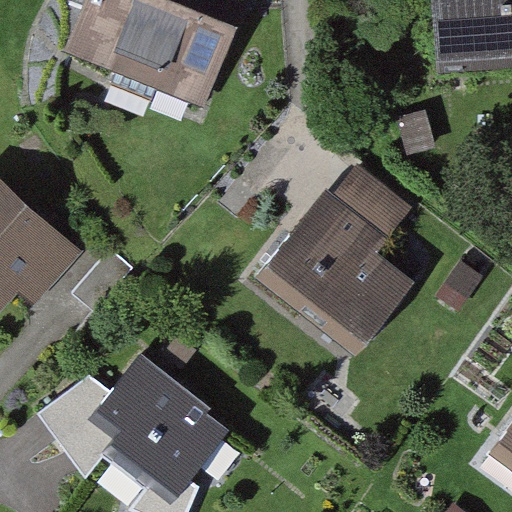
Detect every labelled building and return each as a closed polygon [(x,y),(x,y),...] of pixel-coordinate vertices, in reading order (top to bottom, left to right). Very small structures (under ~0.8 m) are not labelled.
[(64,52),(205,109),(241,18),(195,0),(85,0),(83,5),(64,52)] [(511,0),(432,0),(438,73),(511,68),(511,0)] [(408,157),(437,149),(426,111),(397,120),(408,157)] [(334,195),(390,239),(414,209),(358,165),(334,195)] [(0,313),(18,293),(34,307),(83,252),(0,178),(0,313)] [(356,359),(416,284),(378,254),(390,239),(334,195),(327,189),(256,279),(356,359)] [(110,250),(72,295),(95,314),(133,269),(110,250)] [(462,262),(437,297),(459,313),(484,277),(462,262)] [(133,352),(71,427),(171,508),(233,433),(133,352)] [(511,471),(511,418),(486,450),(511,471)]
